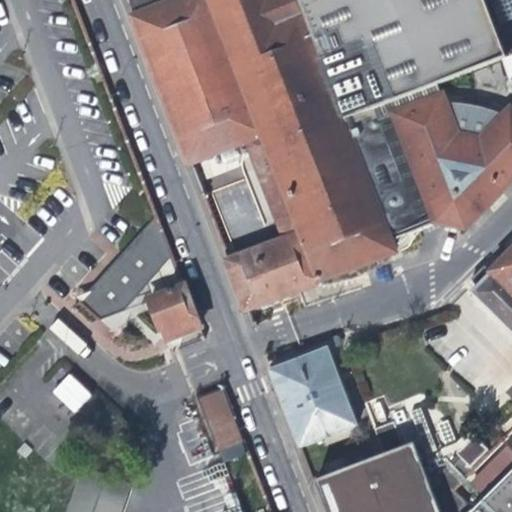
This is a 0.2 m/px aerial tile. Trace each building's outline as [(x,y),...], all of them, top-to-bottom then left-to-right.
[(162,0),(141,0),(131,4),(136,19),(166,7),(162,0)] [(184,0),(166,7),(136,19),(191,162),(245,140),(265,132),(305,232),(284,240),(229,261),(247,307),(397,251),(394,240),(438,221),(466,227),(511,180),(511,108),(506,114),(495,110),(479,106),(463,104),(448,104),(440,85),(508,59),(485,0),(184,0)] [(490,67),(474,73),(477,83),(498,87),(490,67)] [(511,93),(511,80),(503,92),(509,97),(511,93)] [(245,140),(284,240),(305,232),(265,132),(245,140)] [(122,311),(147,283),(166,262),(158,254),(170,249),(157,214),(79,301),(100,319),(122,311)] [(166,262),(147,283),(152,299),(185,286),(170,249),(158,254),(166,262)] [(511,253),(493,273),(486,266),(473,279),(480,286),(475,291),(511,327),(511,253)] [(185,286),(152,299),(168,338),(200,326),(190,301),(185,286)] [(328,347),(270,369),(300,446),(357,423),(328,347)] [(51,392),(74,413),(92,394),(69,373),(51,392)] [(221,454),(245,444),(224,388),(198,398),(221,454)] [(384,454),(313,481),(325,511),(469,511),(469,506),(476,500),(463,485),(479,467),(462,450),(446,468),(447,470),(433,485),(414,443),(404,447),(395,422),(375,430),(384,454)] [(511,511),(511,450),(507,446),(472,484),(488,503),(479,511),(511,511)] [(65,511),(121,511),(132,483),(82,464),(65,511)]
